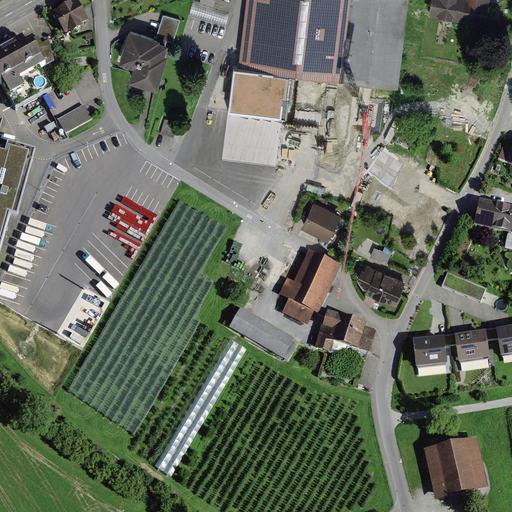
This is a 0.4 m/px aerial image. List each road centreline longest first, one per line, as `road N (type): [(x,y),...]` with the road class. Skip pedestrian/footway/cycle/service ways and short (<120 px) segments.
road 1 (residential): [(98,0),(110,92),(136,141),(289,238),(341,261),(361,307),(397,333)]
road 2 (residential): [(504,118),(397,333)]
road 3 (residential): [(397,333),(384,377),(385,421),(409,511)]
road 4 (track): [(511,400),(385,421)]
